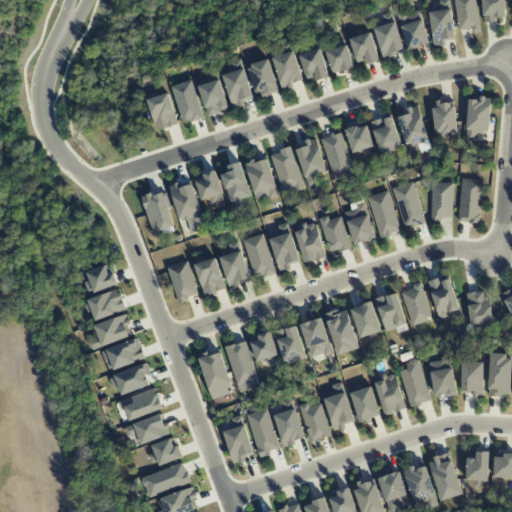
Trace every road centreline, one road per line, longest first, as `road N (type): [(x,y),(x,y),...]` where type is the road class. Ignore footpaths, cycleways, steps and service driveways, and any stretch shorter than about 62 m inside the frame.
road 1 (residential): [(61,39),(44,82),(49,137),(122,219),(232,511)]
road 2 (residential): [(92,182),(422,74),(490,65),(505,71)]
road 3 (residential): [(499,255),(426,253),(168,339)]
road 4 (residential): [(227,497),(455,423),(511,425)]
road 5 (residential): [(505,71),(511,82),(499,255)]
